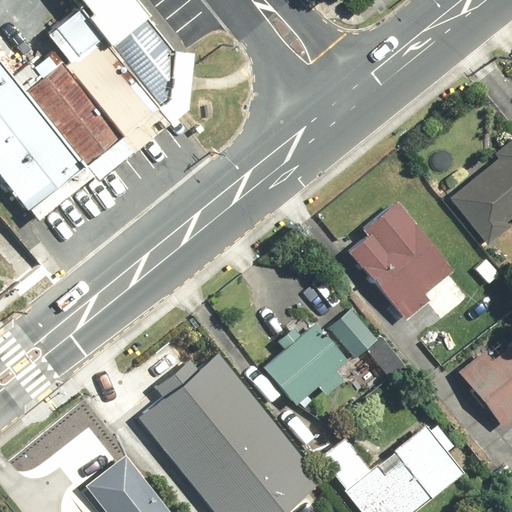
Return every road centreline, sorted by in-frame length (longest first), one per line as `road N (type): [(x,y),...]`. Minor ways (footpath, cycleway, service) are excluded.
road 1 (secondary): [(0,380),(346,106)]
road 2 (secondary): [(346,106),(476,0)]
road 3 (tertiary): [(346,106),(256,0)]
